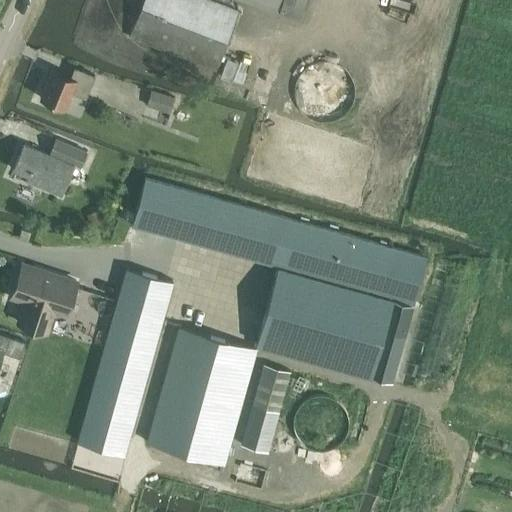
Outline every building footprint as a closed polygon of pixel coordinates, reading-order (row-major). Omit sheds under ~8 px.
[(218,71),(241,11),(211,0),(143,0),(129,37),(218,71)] [(248,0),(276,10),(279,0),(248,0)] [(353,83),(353,82),(352,77),(351,73),(349,68),(345,63),(341,60),(336,57),(330,56),(324,55),(320,56),(314,58),(310,60),(306,64),(302,68),(300,73),(299,79),(299,84),(299,89),(301,94),(304,98),(308,103),(313,107),(317,108),(323,109),(328,109),(332,109),(338,107),(342,104),(346,101),(348,97),(351,92),(353,83)] [(85,97),(94,75),(75,67),(71,77),(52,69),(40,98),(65,108),(72,92),(85,97)] [(171,112),(175,98),(152,91),(147,105),(171,112)] [(79,168),(86,151),(56,139),(50,154),(24,143),(13,169),(36,179),(34,184),(60,195),(73,165),(79,168)] [(132,225),(278,266),(256,344),(372,376),(394,298),(414,304),(427,256),(145,178),(132,225)] [(23,264),(12,297),(25,301),(18,322),(47,332),(54,311),(66,315),(77,281),(23,264)] [(124,454),(173,281),(127,268),(78,441),(124,454)] [(372,376),(392,382),(414,304),(394,298),(372,376)] [(225,464),(257,348),(179,326),(147,442),(225,464)] [(20,357),(25,341),(0,332),(0,358),(2,351),(20,357)] [(265,365),(253,406),(280,413),(292,373),(265,365)] [(356,425),(356,424),(356,419),(355,414),(352,409),(349,404),(345,401),(340,397),(335,395),(328,394),(322,394),(317,396),(312,398),(306,402),(303,406),(299,411),(298,416),(297,422),(297,428),(298,434),(300,439),(304,444),(309,449),(314,451),(318,453),(325,454),(331,454),(337,452),(342,449),(347,446),(350,442),(354,436),(356,430),(356,425)]
